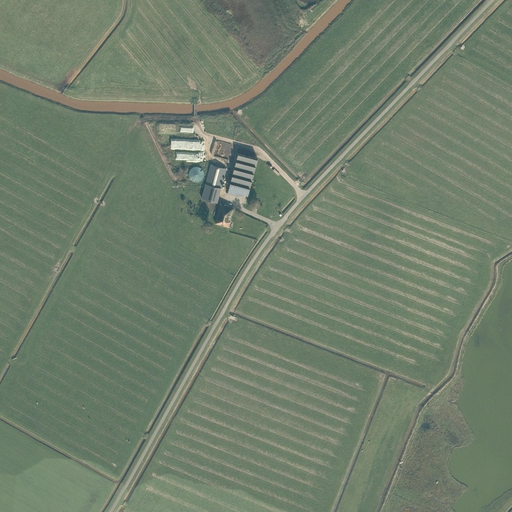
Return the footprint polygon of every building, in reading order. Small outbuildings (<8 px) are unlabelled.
[(238,153),(228,193),(239,196),(239,193),(248,195),(258,158),(238,153)] [(210,164),(205,183),(221,187),(227,169),(210,164)] [(202,169),(202,168),(201,167),(199,166),(198,166),(196,166),(195,166),(193,167),(191,168),(190,169),(190,170),(189,172),(189,174),(189,175),(189,177),(190,178),(191,179),(192,180),(194,181),(196,181),(197,181),(199,181),(201,180),(202,179),(203,178),(204,177),(204,175),(204,173),(204,172),(203,170),(202,169)] [(221,187),(205,183),(202,197),(218,202),(221,187)] [(220,203),(215,223),(229,226),(234,207),(220,203)]
